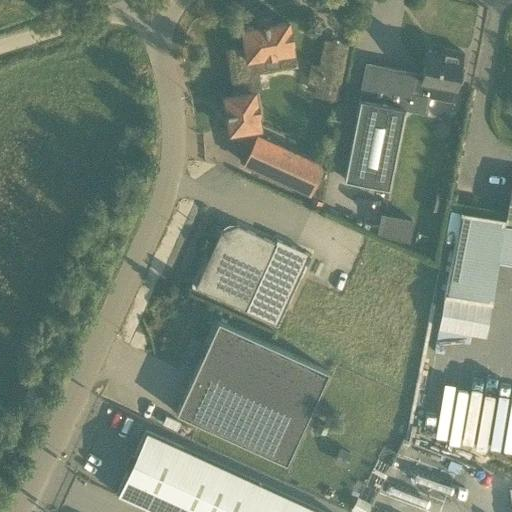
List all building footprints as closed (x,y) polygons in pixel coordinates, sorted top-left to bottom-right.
[(271,25),(270,19),(259,21),(260,27),(243,30),(246,47),(229,50),(236,95),(225,97),(227,110),(223,111),(225,120),(229,119),(231,132),(238,131),(243,161),(309,191),(321,165),(259,137),(259,136),(254,92),(249,93),(245,72),(294,64),(288,23),(271,25)] [(326,37),(321,63),(312,62),(308,81),(317,83),(315,93),(338,97),(349,41),(326,37)] [(432,83),(456,87),(457,82),(461,83),(464,67),(460,66),(463,52),(441,48),(441,53),(427,50),(422,75),(421,80),(432,83)] [(389,188),(405,109),(426,113),(432,83),(421,80),(422,75),(365,64),(358,99),(359,99),(343,179),(389,188)] [(426,208),(438,210),(443,188),(431,185),(426,208)] [(412,240),(417,218),(384,211),(379,232),(412,240)] [(246,310),(277,243),(237,225),(221,231),(195,287),(246,310)] [(328,371),(218,320),(216,325),(218,325),(204,359),(201,357),(176,413),(286,463),(328,371)] [(158,511),(327,511),(145,429),(116,493),(158,511)]
